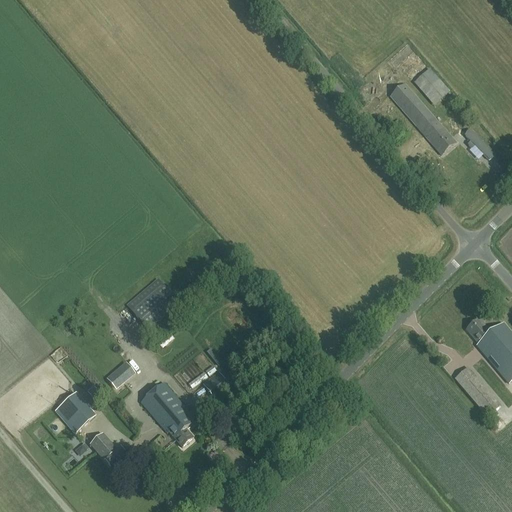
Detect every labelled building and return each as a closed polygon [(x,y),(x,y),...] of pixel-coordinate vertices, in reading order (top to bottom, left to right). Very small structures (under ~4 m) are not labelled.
[(441,156),(456,144),(442,127),(405,85),(390,97),(441,156)] [(472,130),(466,137),(489,159),(495,153),(472,130)] [(159,281),(127,307),(149,333),(181,306),(159,281)] [(509,385),(511,382),(511,335),(504,326),(492,336),(479,321),(467,331),(480,346),(478,348),(509,385)] [(54,359),(61,365),(67,359),(61,353),(54,359)] [(487,418),(488,418),(502,407),(469,369),(455,381),(487,418)] [(125,385),(115,373),(108,379),(117,391),(125,385)] [(214,400),(231,389),(220,374),(203,385),(214,400)] [(186,431),(197,423),(164,385),(141,405),(167,435),(169,434),(182,449),(193,439),(186,431)] [(511,396),(508,392),(499,401),(505,407),(511,400),(511,396)] [(55,413),(75,435),(96,417),(77,395),(55,413)] [(111,469),(126,456),(119,449),(117,451),(104,436),(91,447),(111,469)]
